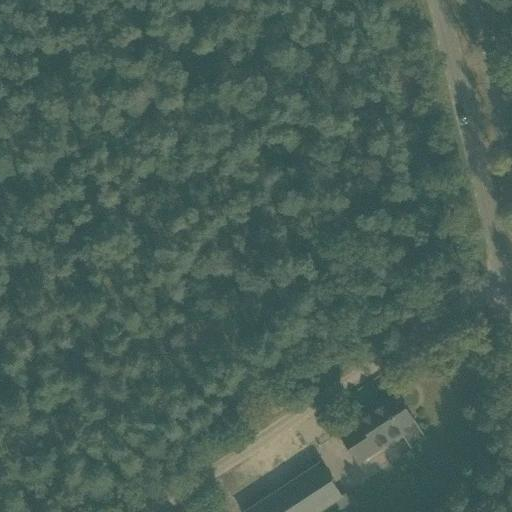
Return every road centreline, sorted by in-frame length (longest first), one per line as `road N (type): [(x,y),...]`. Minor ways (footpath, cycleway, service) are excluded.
road 1 (track): [(144,511),(505,277)]
road 2 (tertiary): [(511,304),(437,0)]
